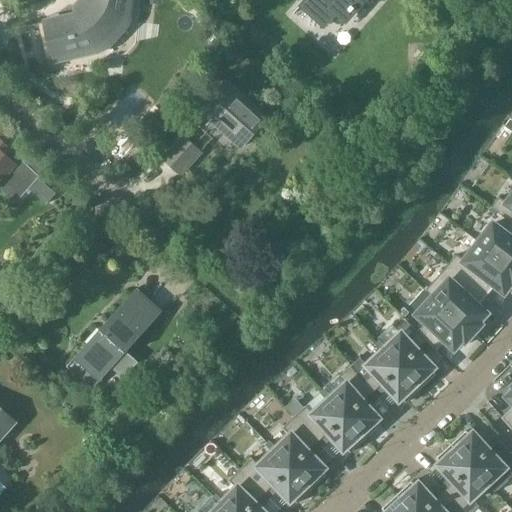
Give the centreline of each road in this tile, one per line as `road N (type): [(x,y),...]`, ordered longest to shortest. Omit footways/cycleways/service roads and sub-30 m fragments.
road 1 (residential): [(333,511),(511,337)]
road 2 (residential): [(0,98),(110,194)]
